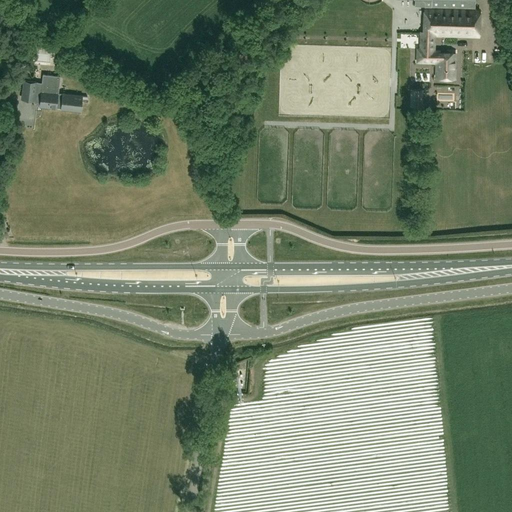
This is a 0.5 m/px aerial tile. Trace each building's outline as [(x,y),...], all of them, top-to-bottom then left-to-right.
[(414,0),(415,6),(425,6),(424,30),(421,30),(421,32),(434,32),(478,33),(479,9),(474,9),(474,0),(414,0)] [(419,47),(418,47),(417,61),(436,61),(436,77),(454,78),(455,52),(434,52),(434,32),(421,32),(420,42),(419,42),(419,47)] [(39,65),(55,65),(55,55),(39,55),(39,65)] [(36,82),(24,81),(22,98),(34,100),(34,98),(40,99),(39,106),(67,109),(67,108),(80,110),(81,96),(87,97),(87,96),(58,93),(59,86),(58,86),(59,77),(60,77),(60,76),(43,74),(42,83),(36,83),(36,82)] [(411,90),(411,106),(421,106),(421,90),(411,90)]
